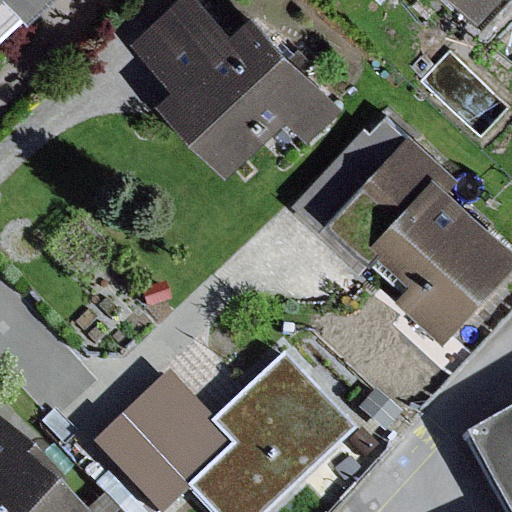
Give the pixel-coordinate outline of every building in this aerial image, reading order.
[(0,0),(0,42),(35,10),(39,14),(54,0),(0,0)] [(175,87),(163,98),(232,172),(290,118),(326,84),(259,12),(237,33),(206,0),(176,0),(132,41),(175,87)] [(465,0),(483,17),(498,0),(465,0)] [(348,106),(326,84),(290,118),(312,141),(348,106)] [(367,124),(295,204),(363,265),(372,256),(412,292),(405,300),(453,343),(511,277),(511,232),(471,196),(478,187),(413,129),(410,133),(387,113),(373,129),(367,124)] [(214,419),(169,371),(91,444),(154,511),(167,511),(190,491),(209,511),(262,511),(350,430),(280,356),(214,419)] [(511,511),(511,409),(463,437),(503,511),(511,511)] [(0,511),(82,511),(55,487),(63,477),(0,420),(0,511)]
